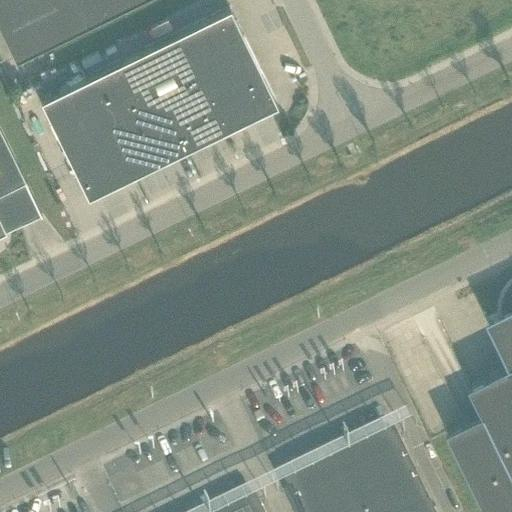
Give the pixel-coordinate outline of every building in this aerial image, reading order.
[(0,0),(0,24),(16,58),(135,0),(0,0)] [(175,33),(219,124),(273,97),(229,7),(175,33)] [(219,124),(175,33),(121,59),(138,96),(156,87),(183,141),(219,124)] [(129,167),(183,141),(156,87),(138,96),(121,59),(85,77),(131,171),(129,167)] [(131,171),(85,77),(39,99),(84,190),(128,168),(130,171),(131,171)] [(0,128),(0,230),(3,229),(0,223),(0,219),(14,212),(3,190),(25,179),(0,128)] [(483,412),(447,430),(486,511),(511,511),(511,311),(493,321),(511,359),(511,362),(469,384),(483,412)] [(280,441),(290,436),(283,421),(273,427),(280,441)] [(286,487),(297,511),(431,511),(394,434),(286,487)] [(261,511),(256,501),(234,511),(261,511)]
